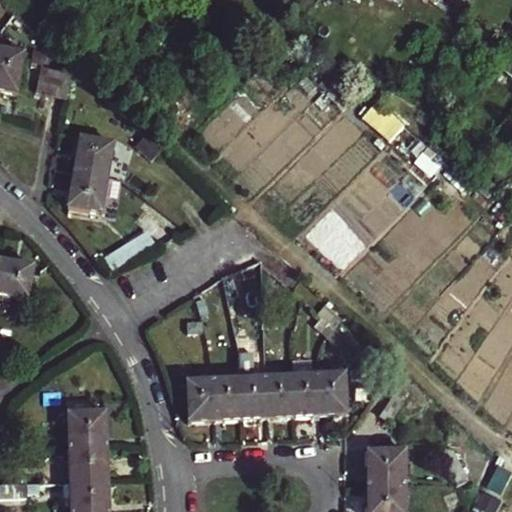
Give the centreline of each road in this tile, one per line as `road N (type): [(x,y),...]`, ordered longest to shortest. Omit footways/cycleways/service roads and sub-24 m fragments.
road 1 (residential): [(172,473),(148,389),(109,313),(0,193)]
road 2 (residential): [(323,511),(324,488),(306,470),(172,473)]
